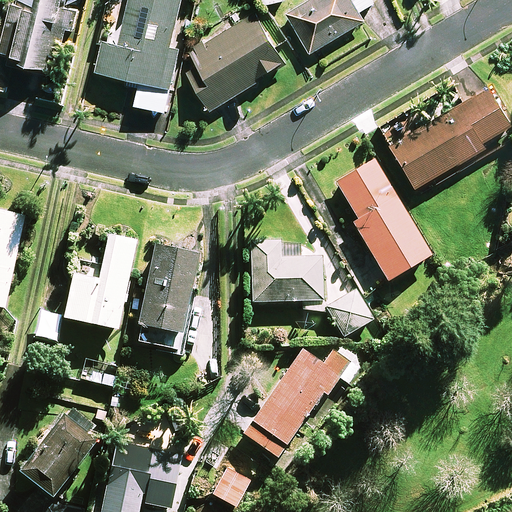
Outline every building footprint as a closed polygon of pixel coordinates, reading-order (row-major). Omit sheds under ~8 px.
[(10,4),(0,42),(0,53),(10,56),(9,61),(56,73),(67,29),(74,31),(79,9),(85,11),(87,0),(15,0),(15,6),(10,4)] [(182,0),(130,0),(120,47),(106,43),(99,73),(141,83),(136,106),(166,113),(180,50),(172,48),(182,0)] [(366,22),(360,13),(352,0),(309,0),(286,14),(310,55),(366,22)] [(352,0),(360,13),(375,4),(372,0),(352,0)] [(287,65),(256,14),(205,44),(203,41),(192,47),(191,54),(198,66),(188,72),(211,111),(266,79),(264,76),(277,68),(278,71),(287,65)] [(511,126),(511,124),(489,87),(388,149),(415,192),(487,148),(484,144),(511,126)] [(433,257),(376,161),(336,184),(358,221),(352,224),(388,283),(433,257)] [(0,309),(6,311),(24,218),(0,213),(0,309)] [(137,243),(109,237),(100,282),(75,277),(66,321),(119,332),(137,243)] [(252,304),(323,303),(322,257),(281,258),(281,241),(251,241),(252,304)] [(154,248),(138,344),(163,349),(162,356),(181,359),(199,256),(154,248)] [(355,290),(326,308),(344,339),(374,321),(355,290)] [(61,318),(41,314),(37,332),(56,337),(61,318)] [(303,440),(295,435),(323,394),(328,396),(340,379),(349,385),(359,370),(332,351),(323,365),(302,351),(245,436),(279,459),(284,452),(291,457),(303,440)] [(79,367),(77,382),(113,389),(116,374),(79,367)] [(91,437),(96,430),(73,411),(67,419),(64,417),(21,474),(53,499),(97,442),(91,437)] [(181,457),(116,445),(107,491),(99,490),(94,511),(139,511),(141,505),(171,510),(181,457)] [(246,487),(228,478),(217,500),(236,509),(246,487)]
